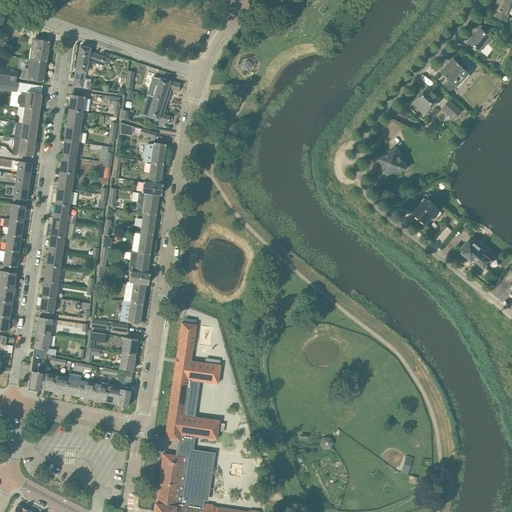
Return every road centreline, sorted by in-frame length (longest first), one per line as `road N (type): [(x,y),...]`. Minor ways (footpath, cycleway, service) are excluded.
road 1 (residential): [(511,314),(375,204),(357,179),(361,143),(375,118),(479,0)]
road 2 (residential): [(69,27),(10,403)]
road 3 (unclassified): [(141,424),(189,112),(202,74)]
road 4 (residential): [(202,74),(69,27)]
road 5 (unclassified): [(141,424),(10,403)]
